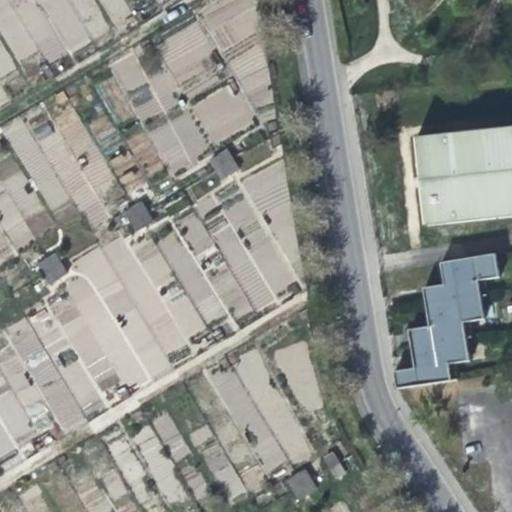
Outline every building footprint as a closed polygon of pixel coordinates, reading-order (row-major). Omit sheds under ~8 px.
[(237,11),(209,21),(220,50),(248,39),(237,11)] [(148,43),(110,63),(167,172),(256,125),(242,97),(271,82),(254,50),(227,64),(235,81),(182,109),(169,84),(218,59),(198,21),(150,47),(148,43)] [(20,120),(3,130),(51,209),(63,202),(33,151),(37,149),(20,120)] [(511,214),(511,123),(418,133),(422,181),(427,223),(511,214)] [(208,198),(227,186),(216,167),(197,179),(208,198)] [(122,249),(140,238),(129,219),(111,230),(122,249)] [(497,256),(440,264),(441,275),(442,280),(449,280),(451,288),(422,292),(426,321),(433,321),(434,325),(435,329),(406,333),(410,362),(418,361),(419,366),(420,370),(392,374),(394,392),(455,384),(452,367),(468,365),(465,343),(471,342),(469,324),(484,322),(481,298),(487,297),(485,281),(500,280),(497,256)] [(36,301),(54,290),(43,270),(24,282),(36,301)] [(279,511),(285,511),(299,503),(289,484),(270,496),(279,511)]
